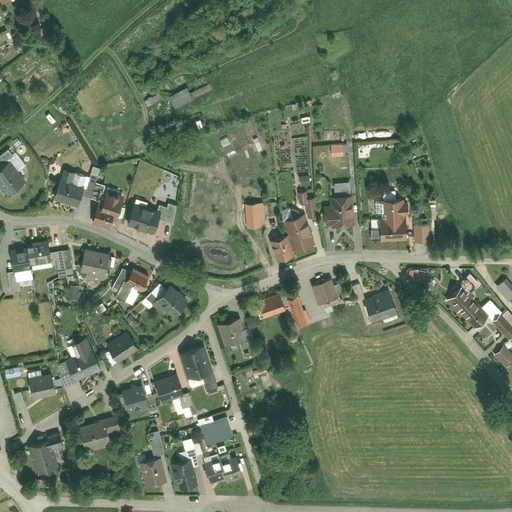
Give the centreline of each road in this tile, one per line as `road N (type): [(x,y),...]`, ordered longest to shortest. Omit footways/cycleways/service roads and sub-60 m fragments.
road 1 (residential): [(0,460),(233,297)]
road 2 (unclassified): [(286,508),(28,499)]
road 3 (residential): [(0,213),(87,228),(233,297)]
road 4 (unclassified): [(511,396),(398,273),(396,259)]
road 5 (residential): [(233,297),(310,266),(396,259)]
